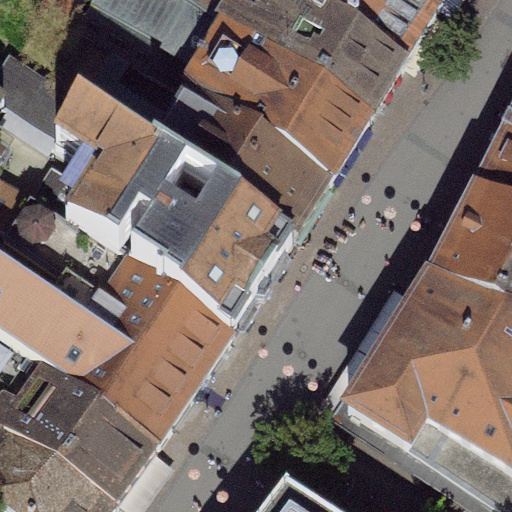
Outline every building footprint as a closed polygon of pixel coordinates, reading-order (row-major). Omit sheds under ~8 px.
[(221,35),(185,12),(165,0),(102,0),(99,7),(78,39),(92,47),(118,63),(191,109),(233,43),(221,35)] [(165,0),(185,12),(192,0),(165,0)] [(230,23),(196,0),(192,0),(185,12),(221,35),(230,23)] [(385,112),(407,78),(291,0),(244,0),(230,23),(221,35),(233,43),(372,131),(385,112)] [(291,0),(407,78),(442,26),(404,0),(291,0)] [(457,0),(404,0),(442,26),(457,0)] [(332,196),(372,131),(233,43),(191,109),(332,196)] [(118,63),(92,47),(59,99),(84,115),(118,63)] [(295,253),(332,196),(191,109),(118,63),(84,115),(81,119),(295,253)] [(62,149),(81,119),(84,115),(59,99),(11,70),(0,86),(0,109),(8,114),(62,149)] [(0,173),(0,127),(8,114),(0,109),(0,184),(5,176),(0,173)] [(234,347),(295,253),(81,119),(62,149),(58,156),(100,184),(67,236),(234,347)] [(511,144),(478,206),(511,222),(511,144)] [(0,239),(11,246),(34,213),(0,190),(0,239)] [(511,222),(478,206),(434,292),(511,333),(511,222)] [(0,350),(159,459),(234,347),(67,236),(34,213),(11,246),(0,262),(0,350)] [(490,511),(511,511),(511,333),(434,292),(429,300),(353,422),(490,511)] [(0,432),(112,511),(120,511),(159,459),(0,350),(0,432)] [(0,506),(8,511),(112,511),(0,432),(0,506)]
